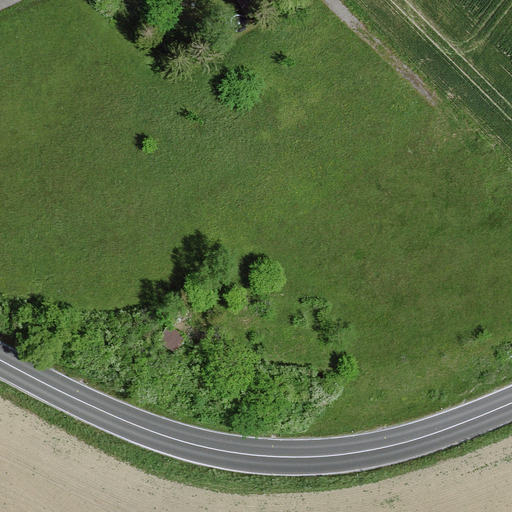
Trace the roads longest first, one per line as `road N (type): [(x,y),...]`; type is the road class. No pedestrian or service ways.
road 1 (secondary): [(511,403),(397,443),(280,455),(134,425),(0,359)]
road 2 (track): [(331,0),(442,106)]
